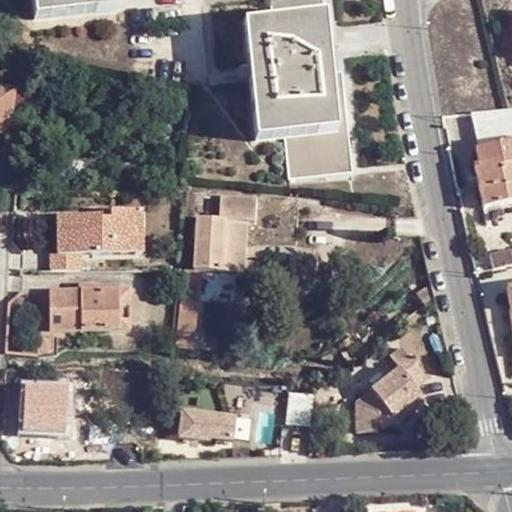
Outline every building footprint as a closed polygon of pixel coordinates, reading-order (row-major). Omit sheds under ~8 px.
[(137,0),(54,0),(56,20),(139,12),(137,0)] [(270,0),(273,22),(327,20),(324,0),(270,0)] [(327,20),(273,22),(265,27),(276,145),(282,145),(285,183),(354,175),(348,139),(364,138),(350,19),(327,20)] [(13,95),(0,92),(0,155),(7,157),(10,142),(5,140),(13,95)] [(511,107),(472,112),(480,148),(478,149),(481,164),(477,166),(486,207),(511,201),(511,107)] [(243,246),(250,245),(251,228),(257,228),(260,203),(222,201),(220,223),(199,222),(195,270),(195,273),(207,274),(248,277),(249,256),(242,256),(243,246)] [(52,256),(51,272),(78,273),(80,258),(111,258),(111,249),(135,249),(136,215),(112,213),(112,219),(60,218),(57,257),(52,256)] [(488,259),(493,275),(511,270),(511,266),(509,255),(488,259)] [(195,273),(195,270),(189,271),(186,312),(204,314),(207,274),(195,273)] [(121,336),(122,295),(52,294),(51,334),(121,336)] [(133,296),(122,295),(121,336),(131,336),(133,296)] [(201,351),(204,314),(186,312),(184,350),(201,351)] [(386,351),(376,361),(387,371),(397,361),(386,351)] [(387,371),(351,412),(354,441),(390,438),(388,423),(412,396),(406,390),(416,378),(397,361),(387,371)] [(48,383),(47,393),(68,394),(68,384),(48,383)] [(284,421),(310,424),(313,393),(287,390),(284,421)] [(68,394),(47,393),(28,392),(25,433),(21,434),(20,448),(56,449),(58,437),(68,437),(71,394),(68,394)] [(327,396),(313,394),(310,426),(317,427),(323,420),(327,396)] [(418,401),(412,396),(388,423),(390,438),(397,437),(397,424),(418,401)] [(240,424),(186,417),(182,443),(213,447),(214,444),(237,447),(240,424)]
